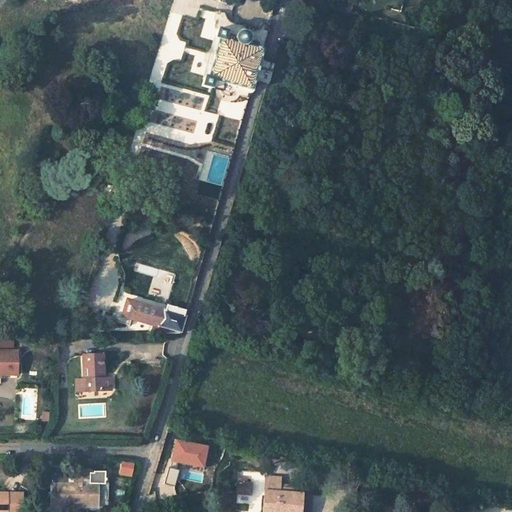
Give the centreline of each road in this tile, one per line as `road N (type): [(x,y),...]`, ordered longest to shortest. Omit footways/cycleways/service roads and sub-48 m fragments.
road 1 (residential): [(280,0),(132,511)]
road 2 (unknown): [(0,447),(151,449)]
